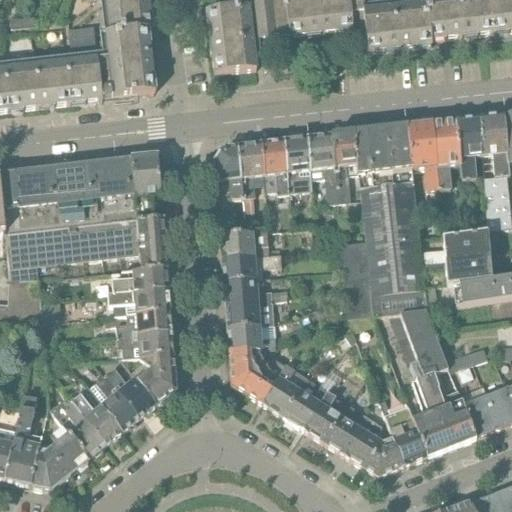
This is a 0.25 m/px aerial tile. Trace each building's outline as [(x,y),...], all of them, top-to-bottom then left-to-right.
[(153,34),(148,0),(88,0),(102,6),(104,32),(100,32),(100,38),(103,58),(74,61),(40,65),(7,68),(0,69),(0,117),(12,116),(45,112),(79,108),(102,106),(102,102),(112,101),(155,96),(150,57),(148,34),(153,34)] [(352,34),(352,29),(348,0),(276,0),(252,3),(257,45),(352,34)] [(364,27),(363,14),(363,10),(364,10),(362,0),(348,0),(352,29),(364,27)] [(431,46),(511,36),(511,0),(459,0),(424,4),(424,7),(363,14),(364,27),(367,58),(431,50),(431,46)] [(207,15),(210,47),(214,79),(256,75),(249,11),(207,15)] [(23,32),(35,30),(34,21),(22,23),(23,32)] [(11,33),(23,32),(22,23),(10,24),(11,33)] [(70,52),(95,48),(93,31),(68,35),(70,52)] [(511,120),(501,121),(505,169),(511,168),(511,120)] [(478,124),(481,163),(482,163),(486,237),(511,234),(508,201),(507,182),(505,169),(501,121),(478,124)] [(474,164),(481,163),(478,124),(454,127),(460,173),(461,187),(477,185),(474,164)] [(449,174),(460,173),(454,127),(430,129),(439,197),(451,196),(449,174)] [(426,198),(439,197),(430,129),(406,132),(411,173),(412,178),(424,177),(426,198)] [(389,176),(411,173),(406,132),(385,134),(389,176)] [(425,293),(424,285),(423,279),(422,269),(420,257),(412,178),(411,173),(389,176),(385,134),(352,138),(356,171),(357,181),(358,181),(365,247),(340,250),(340,253),(339,253),(347,325),(373,322),(399,319),(426,316),(425,293)] [(333,140),(338,209),(349,208),(347,172),(356,171),(352,138),(333,140)] [(326,211),(338,209),(333,140),(308,143),(311,186),(323,185),(326,211)] [(312,197),(311,186),(308,143),(286,146),(289,199),(312,197)] [(276,200),(289,199),(286,146),(262,148),(264,192),(265,199),(276,197),(276,200)] [(254,194),(264,192),(262,148),(239,151),(242,205),(244,218),(254,217),(252,203),(255,203),(254,194)] [(230,206),(242,205),(239,151),(223,153),(214,164),(216,187),(228,186),(230,206)] [(137,228),(162,225),(157,166),(153,162),(139,164),(139,163),(132,163),(137,228)] [(139,252),(137,228),(132,163),(129,164),(129,166),(102,169),(74,172),(43,176),(14,179),(14,177),(0,178),(0,184),(6,237),(9,276),(53,271),(85,267),(112,264),(139,261),(139,252)] [(246,238),(244,224),(222,227),(223,241),(246,238)] [(139,252),(164,250),(162,225),(137,228),(139,252)] [(221,265),(280,260),(279,254),(268,255),(267,237),(246,238),(223,241),(220,241),(221,265)] [(442,245),(443,255),(420,257),(422,269),(444,267),(489,261),(486,237),(442,245)] [(140,275),(166,273),(164,250),(139,252),(139,261),(140,275)] [(223,288),(257,286),(263,286),(263,274),(281,273),(280,260),(221,265),(223,288)] [(423,279),(445,276),(447,290),(455,289),(491,284),(489,261),(444,267),(422,269),(423,279)] [(112,300),(168,295),(166,273),(140,275),(131,277),(131,279),(122,280),(123,287),(111,288),(112,300)] [(511,280),(491,284),(455,289),(458,311),(478,308),(493,306),(511,302),(511,280)] [(6,309),(4,335),(43,337),(39,285),(8,287),(6,309)] [(272,307),(286,304),(286,295),(271,297),(258,298),(257,286),(223,288),(225,310),(272,307)] [(425,293),(426,316),(437,315),(434,292),(425,293)] [(125,322),(169,318),(168,295),(112,300),(112,301),(107,301),(108,314),(124,312),(125,322)] [(226,333),(273,330),(272,307),(225,310),(226,333)] [(475,444),(459,400),(457,397),(441,403),(434,380),(448,374),(426,316),(399,319),(424,384),(450,455),(475,446),(475,444)] [(116,343),(171,339),(169,318),(125,322),(125,331),(115,332),(116,343)] [(435,338),(447,334),(443,322),(431,325),(435,338)] [(228,356),(260,357),(275,355),(275,345),(274,330),(273,330),(226,333),(228,356)] [(438,347),(450,344),(447,334),(435,338),(438,347)] [(330,351),(338,361),(356,346),(352,337),(330,351)] [(150,365),(173,364),(171,339),(116,343),(117,356),(130,355),(130,364),(138,363),(139,364),(150,365)] [(508,352),(500,353),(501,365),(508,364),(508,352)] [(480,368),(487,365),(483,353),(469,358),(473,370),(480,368)] [(276,365),(267,371),(260,360),(260,357),(228,356),(231,392),(260,410),(285,371),(276,365)] [(458,375),(473,370),(469,358),(454,363),(458,375)] [(152,375),(175,387),(173,364),(150,365),(152,375)] [(260,410),(282,423),(305,385),(285,371),(260,410)] [(156,412),(137,387),(135,384),(127,390),(114,374),(105,382),(139,425),(156,412)] [(137,387),(156,412),(175,396),(175,387),(152,375),(137,387)] [(282,423),(302,436),(326,398),(327,398),(342,382),(330,375),(319,392),(306,385),(305,385),(282,423)] [(122,438),(139,425),(105,382),(96,390),(109,406),(101,412),(122,438)] [(427,464),(450,455),(424,384),(416,387),(429,419),(412,426),(427,464)] [(475,444),(497,436),(486,401),(482,391),(459,400),(475,444)] [(497,436),(511,429),(511,405),(507,393),(486,401),(497,436)] [(105,452),(122,438),(101,412),(87,395),(71,408),(105,452)] [(347,411),(335,403),(327,398),(326,398),(302,436),(323,450),(347,411)] [(31,491),(38,457),(39,451),(23,448),(26,436),(30,433),(37,404),(23,401),(15,438),(4,486),(31,491)] [(89,465),(105,452),(71,408),(69,410),(65,405),(49,418),(62,434),(89,465)] [(427,464),(412,426),(405,407),(388,413),(385,405),(379,408),(384,422),(392,443),(404,473),(427,464)] [(323,450),(344,463),(368,423),(349,410),(347,411),(323,450)] [(344,463),(364,475),(382,447),(370,440),(377,429),(368,423),(344,463)] [(57,449),(51,496),(58,490),(59,491),(69,483),(68,482),(77,474),(81,475),(87,471),(87,467),(89,465),(62,434),(52,443),(57,449)] [(0,484),(4,486),(15,438),(0,435),(0,484)] [(377,483),(404,473),(392,443),(382,447),(364,475),(377,483)] [(31,491),(51,496),(57,449),(46,458),(38,457),(31,491)] [(496,511),(511,511),(511,492),(492,500),(496,511)] [(470,511),(496,511),(492,500),(471,508),(470,507),(469,508),(470,511)]
